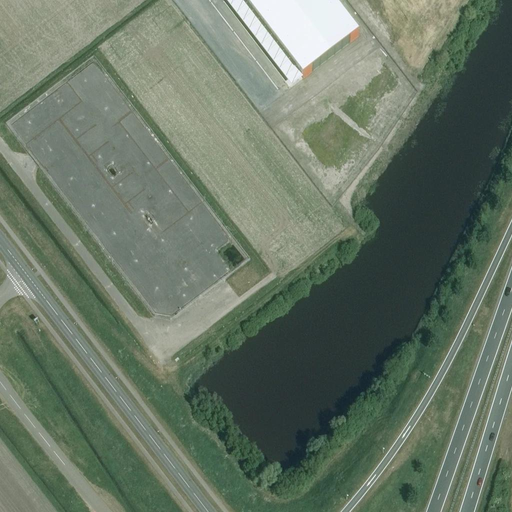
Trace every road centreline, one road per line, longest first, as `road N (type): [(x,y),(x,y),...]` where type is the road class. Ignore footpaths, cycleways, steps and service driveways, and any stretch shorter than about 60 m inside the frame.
road 1 (trunk): [(511,228),(409,428),(344,511)]
road 2 (secondary): [(205,511),(23,277)]
road 3 (trunk): [(511,287),(432,511)]
road 4 (unclassified): [(103,511),(0,387)]
road 5 (trunk): [(466,511),(511,360)]
